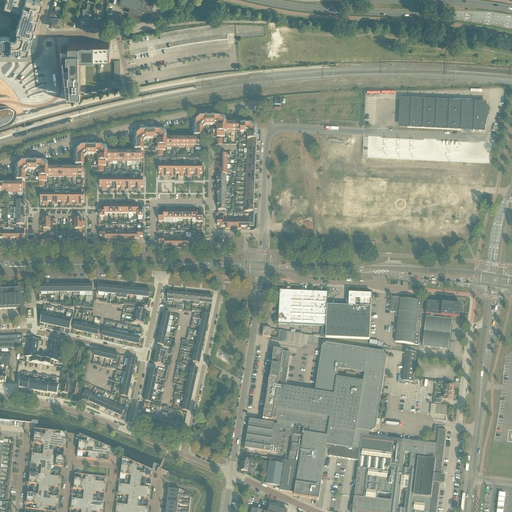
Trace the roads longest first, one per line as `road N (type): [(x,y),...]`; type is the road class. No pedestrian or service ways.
road 1 (residential): [(0,163),(227,106),(263,105),(269,130)]
road 2 (unclassified): [(229,473),(261,267)]
road 3 (residential): [(200,275),(223,276),(185,454)]
road 4 (primary): [(260,0),(429,14)]
road 5 (residential): [(9,269),(20,277),(163,274)]
road 6 (residential): [(210,202),(153,201),(150,243),(94,244)]
road 7 (residential): [(144,355),(42,332),(0,332)]
road 8 (residential): [(94,244),(90,216),(37,216),(34,242),(0,245)]
road 9 (residential): [(128,430),(0,396)]
road 10 (unclassified): [(485,320),(471,331),(460,426),(476,428)]
road 11 (unknown): [(385,288),(379,327),(387,345),(453,351)]
